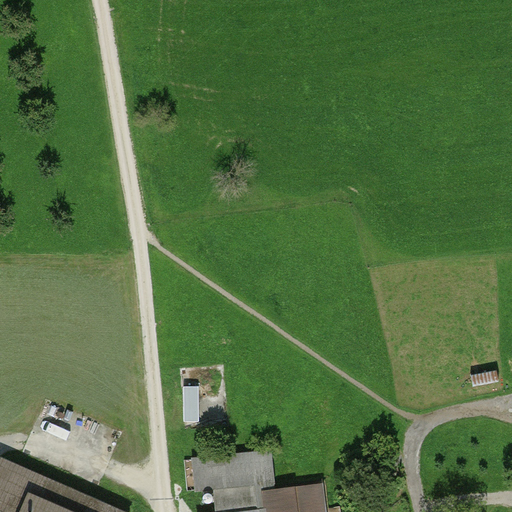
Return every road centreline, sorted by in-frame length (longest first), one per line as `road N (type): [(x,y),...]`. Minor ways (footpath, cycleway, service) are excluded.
road 1 (track): [(168,511),(137,231)]
road 2 (track): [(137,231),(102,0)]
